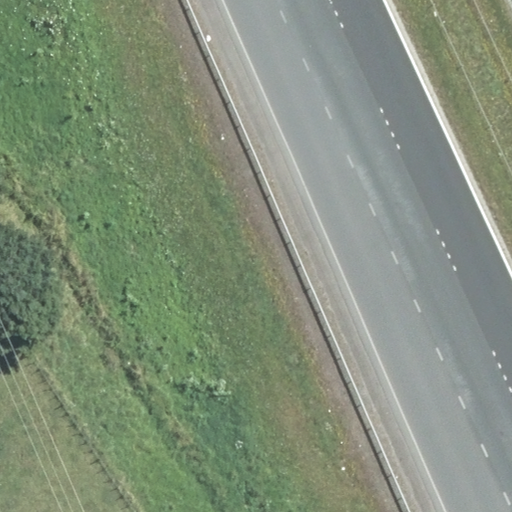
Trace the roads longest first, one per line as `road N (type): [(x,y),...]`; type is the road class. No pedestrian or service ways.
road 1 (motorway): [(511,510),(343,37)]
road 2 (motorway): [(511,396),(343,37)]
